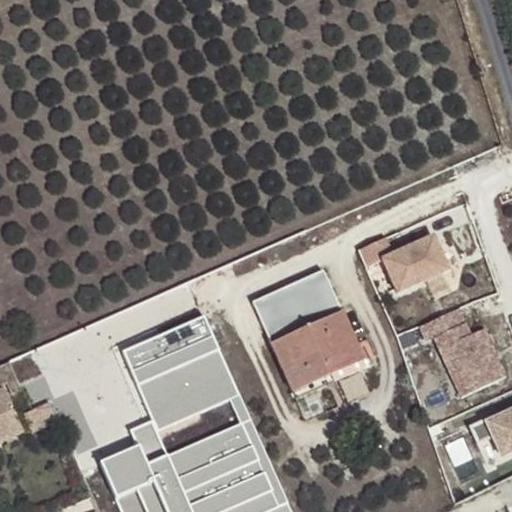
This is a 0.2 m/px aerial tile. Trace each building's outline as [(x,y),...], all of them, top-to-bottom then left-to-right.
[(433,237),(382,261),(398,294),(448,271),(433,237)] [(340,370),(345,378),(372,367),(368,357),(361,359),(322,274),(254,305),(296,400),(316,392),(311,383),(340,370)] [(460,309),(421,326),(427,340),(436,336),(463,397),(505,379),(484,332),(473,338),(460,309)] [(204,316),(122,351),(151,417),(131,429),(137,445),(102,458),(125,511),(278,511),(291,507),(204,316)] [(316,392),(345,378),(340,370),(311,383),(316,392)] [(0,434),(23,424),(7,387),(0,390),(0,434)] [(501,461),(511,456),(511,415),(473,433),(481,449),(493,444),(501,461)] [(0,441),(26,431),(23,424),(0,434),(0,441)]
